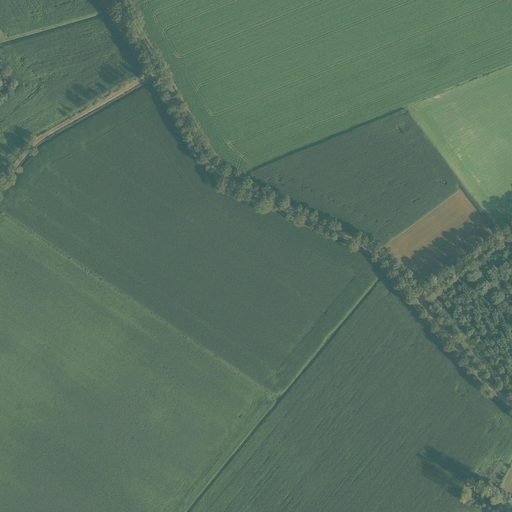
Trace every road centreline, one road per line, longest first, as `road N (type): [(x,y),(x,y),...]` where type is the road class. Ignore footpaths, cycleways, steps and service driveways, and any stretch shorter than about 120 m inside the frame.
road 1 (unclassified): [(511,405),(379,254),(223,173),(156,73)]
road 2 (track): [(156,73),(34,142),(0,185)]
